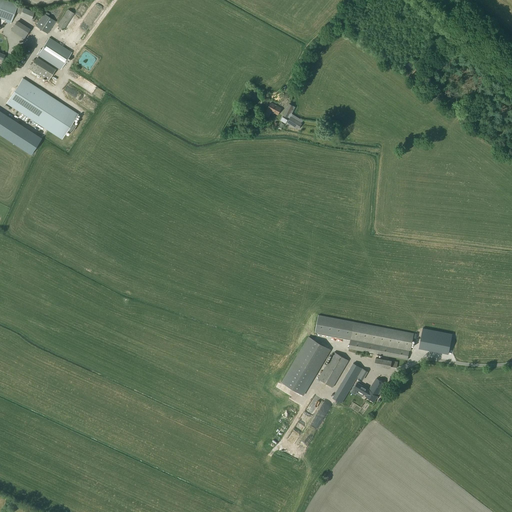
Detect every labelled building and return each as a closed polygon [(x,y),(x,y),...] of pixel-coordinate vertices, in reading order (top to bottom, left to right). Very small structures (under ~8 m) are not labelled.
[(0,0),(0,18),(6,21),(6,22),(10,24),(17,5),(2,0),(0,0)] [(20,9),(18,13),(29,17),(31,13),(20,9)] [(63,30),(74,14),(68,10),(57,26),(63,30)] [(47,34),(56,22),(48,17),(50,14),(45,12),(35,26),(47,34)] [(22,39),(28,29),(15,21),(9,30),(22,39)] [(49,38),(46,43),(38,55),(60,70),(72,52),(49,38)] [(24,45),(19,53),(13,63),(21,68),(32,51),(24,45)] [(35,60),(29,69),(48,81),(54,72),(35,60)] [(62,139),(66,133),(68,130),(71,133),(76,125),(72,123),(78,114),(23,78),(6,103),(62,139)] [(282,108),(271,102),(267,109),(264,116),(269,118),(272,112),(278,116),(282,108)] [(289,104),(283,115),(287,118),(287,117),(290,118),(295,107),(289,104)] [(0,111),(0,135),(30,155),(41,138),(0,111)] [(301,123),(302,120),(293,114),(287,123),(289,124),(289,123),(298,129),(302,123),(301,123)] [(410,351),(414,334),(318,315),(315,332),(318,333),(318,334),(350,341),(409,352),(409,350),(410,351)] [(423,328),(419,348),(448,354),(452,334),(423,328)] [(293,364),(314,377),(330,350),(309,337),(293,364)] [(409,352),(350,341),(349,349),(407,360),(409,352)] [(318,379),(323,382),(332,388),(348,361),(334,352),(318,379)] [(357,377),(362,369),(353,363),(343,380),(352,386),(357,377)] [(357,377),(363,380),(368,372),(362,369),(357,377)] [(385,384),(376,378),(369,391),(367,389),(367,388),(358,382),(355,388),(356,388),(356,387),(364,392),(364,393),(366,395),(365,396),(375,402),(378,397),(378,396),(385,384),(386,385),(386,384),(385,384)] [(313,395),(306,407),(312,410),(319,398),(313,395)] [(347,408),(360,414),(363,408),(364,409),(367,404),(363,403),(361,406),(351,401),(347,408)]
